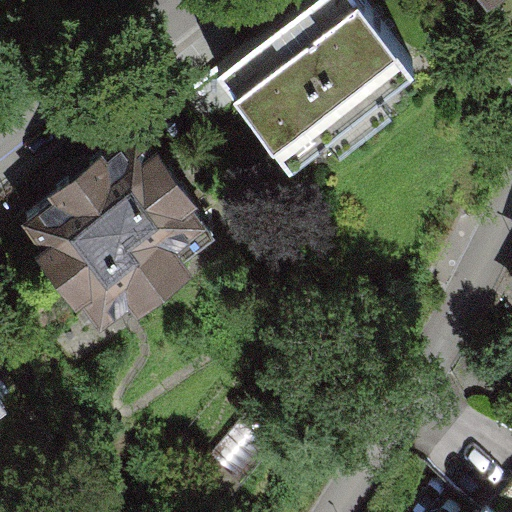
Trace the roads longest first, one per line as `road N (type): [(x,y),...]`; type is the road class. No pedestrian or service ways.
road 1 (residential): [(335,511),(511,199)]
road 2 (residential): [(0,160),(204,0)]
